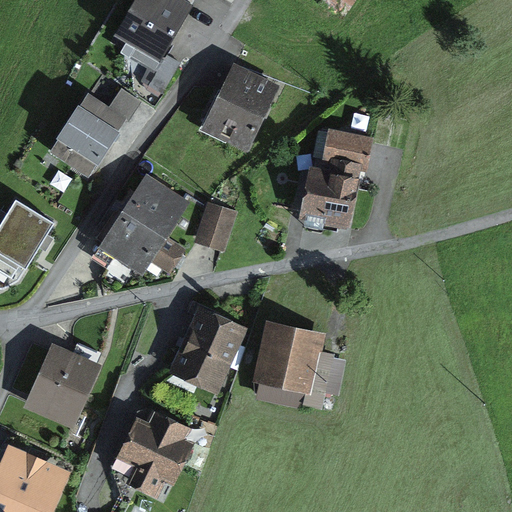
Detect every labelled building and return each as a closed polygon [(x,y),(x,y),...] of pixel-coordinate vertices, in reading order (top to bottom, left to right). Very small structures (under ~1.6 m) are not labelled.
[(166,52),(195,4),(188,0),(133,0),(114,32),(126,40),(121,49),(148,66),(156,70),(166,52)] [(314,0),(344,20),(357,0),(314,0)] [(156,70),(148,66),(140,80),(146,88),(161,97),(182,60),(166,52),(156,70)] [(234,59),(199,129),(226,142),(228,139),(247,149),(280,83),(234,59)] [(60,134),(50,149),(89,175),(128,116),(88,90),(81,101),(78,99),(57,132),(60,134)] [(375,135),(330,126),(329,131),(319,129),(314,154),(323,156),(321,165),(361,174),(361,170),(367,171),(375,135)] [(300,219),(350,229),(361,174),(321,165),(311,164),(300,219)] [(147,170),(98,243),(101,243),(137,269),(143,273),(151,260),(170,272),(187,247),(170,236),(190,201),(147,170)] [(0,288),(17,283),(41,247),(45,250),(53,238),(48,234),(56,221),(17,196),(0,221),(0,288)] [(195,241),(225,251),(239,211),(208,201),(195,241)] [(137,269),(101,243),(93,252),(110,265),(105,272),(125,286),(137,269)] [(200,305),(170,371),(218,394),(249,327),(200,305)] [(321,348),(325,332),(266,318),(251,379),(259,381),(311,393),(321,348)] [(53,341),(24,404),(74,426),(103,363),(99,361),(103,353),(79,343),(76,351),(53,341)] [(311,393),(259,381),(256,396),(300,406),(301,402),(321,407),(325,391),(339,394),(347,359),(334,356),(335,351),(321,348),(311,393)] [(193,426),(154,407),(148,420),(135,414),(115,456),(137,467),(130,482),(157,496),(165,480),(174,485),(195,442),(187,438),(193,426)] [(9,440),(0,460),(0,511),(52,511),(72,469),(9,440)]
